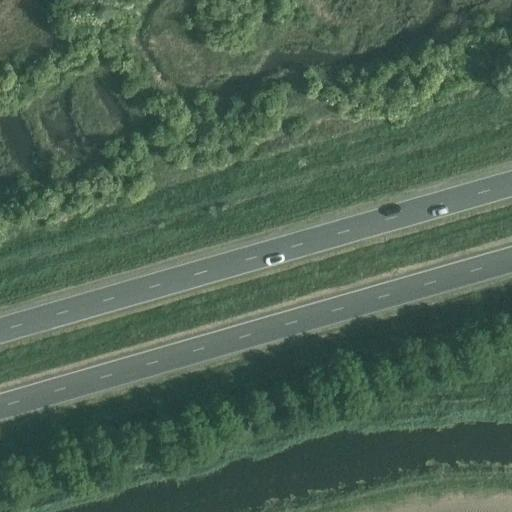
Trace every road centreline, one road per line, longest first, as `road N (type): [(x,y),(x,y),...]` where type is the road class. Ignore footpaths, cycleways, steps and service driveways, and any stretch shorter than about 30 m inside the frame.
road 1 (trunk): [(511,186),(0,337)]
road 2 (trunk): [(0,412),(511,265)]
